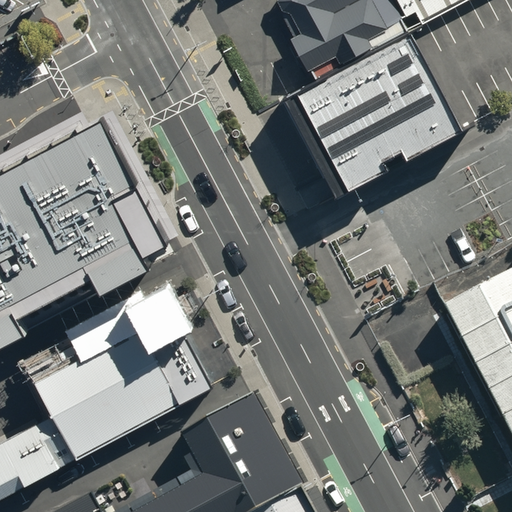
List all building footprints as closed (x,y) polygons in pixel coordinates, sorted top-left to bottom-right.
[(279,0),(284,10),(293,13),(304,32),(293,38),(301,51),(316,80),(408,30),(464,0),(279,0)] [(411,34),(290,95),(339,192),(388,168),(384,159),(403,149),(408,158),(462,131),(459,125),(413,33),(411,34)] [(0,164),(0,345),(181,249),(113,118),(93,129),(86,118),(0,164)] [(511,275),(443,309),(511,438),(511,275)] [(85,339),(29,368),(78,459),(188,401),(218,386),(180,312),(169,293),(148,304),(141,307),(138,299),(80,330),(85,339)] [(262,511),(305,490),(256,396),(185,433),(208,476),(137,511),(262,511)] [(51,416),(0,442),(0,496),(73,459),(51,416)] [(316,511),(306,492),(269,511),(316,511)]
